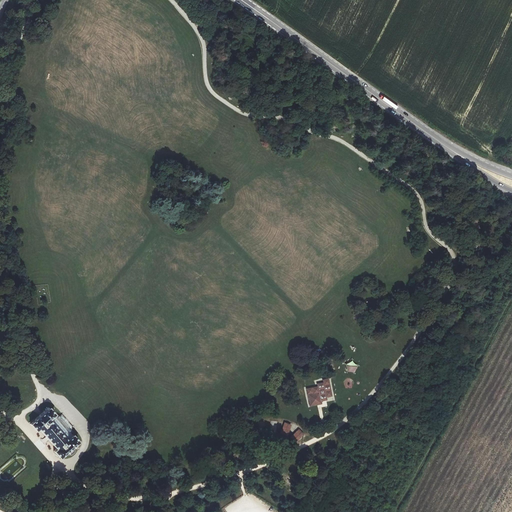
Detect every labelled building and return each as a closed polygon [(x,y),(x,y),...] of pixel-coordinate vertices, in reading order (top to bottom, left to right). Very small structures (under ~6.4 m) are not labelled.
[(354,361),(345,364),(348,373),(357,370),(354,361)] [(315,387),(319,405),(332,402),(331,400),(337,398),(336,395),(341,394),(337,376),(331,377),(331,380),(326,382),(326,384),(315,387)] [(53,450),(59,456),(64,452),(66,454),(68,455),(72,452),(72,448),(71,447),(77,442),(71,433),(69,431),(73,427),(62,414),(58,418),(48,407),(31,424),(37,431),(39,429),(55,447),(53,450)] [(294,420),(291,432),(297,434),(301,423),(294,420)] [(288,436),(292,425),(284,422),(280,434),(288,436)] [(314,432),(308,427),(301,436),(306,441),(314,432)]
